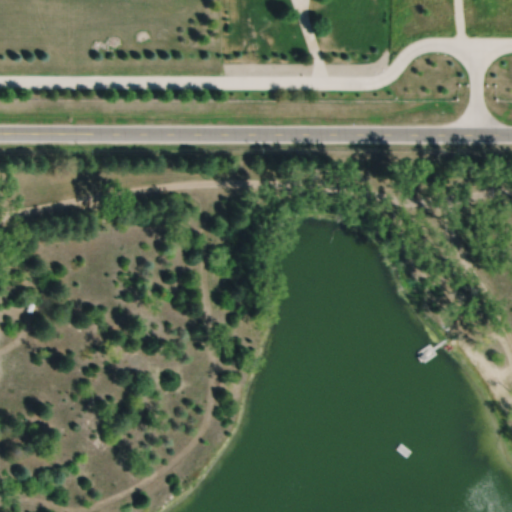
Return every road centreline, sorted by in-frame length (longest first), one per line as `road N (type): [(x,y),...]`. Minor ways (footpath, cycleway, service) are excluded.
road 1 (tertiary): [(0,131),(511,133)]
road 2 (track): [(511,341),(448,227),(447,211),(458,197)]
